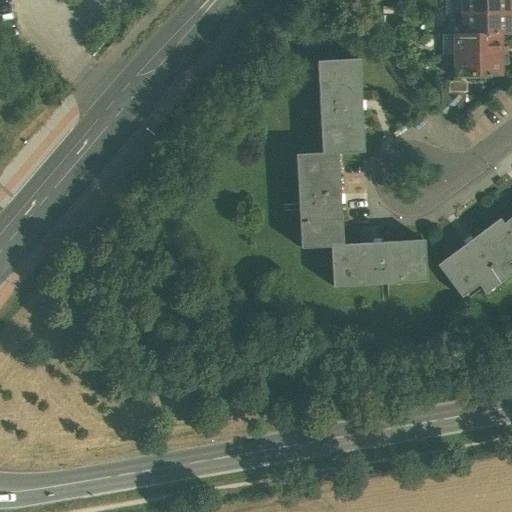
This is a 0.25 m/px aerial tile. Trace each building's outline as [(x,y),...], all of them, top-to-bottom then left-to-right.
[(508,0),(460,0),(461,14),(509,14),(508,0)] [(509,14),(461,14),(461,35),(501,35),(509,35),(509,14)] [(461,35),(453,35),(453,56),(502,56),(501,35),(461,35)] [(502,56),(453,56),(454,77),(502,77),(502,56)] [(358,60),(316,62),(321,153),(322,155),(337,154),(363,153),(358,60)] [(452,94),(440,94),(441,116),(452,116),(452,94)] [(463,94),(452,94),(452,116),(463,116),(463,94)] [(321,153),(295,155),(300,249),(330,247),(330,245),(342,245),(337,154),(322,155),(321,153)] [(511,216),(503,224),(511,236),(511,216)] [(499,219),(437,265),(461,297),(478,285),(481,289),(509,268),(506,264),(511,259),(511,236),(503,224),(499,219)] [(342,245),(330,245),(330,247),(332,287),(426,282),(423,240),(342,245)]
